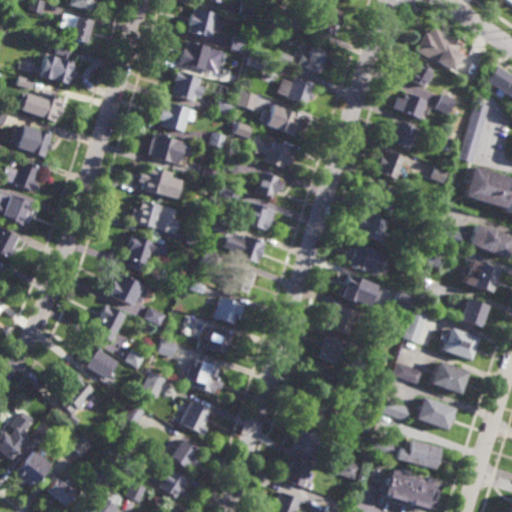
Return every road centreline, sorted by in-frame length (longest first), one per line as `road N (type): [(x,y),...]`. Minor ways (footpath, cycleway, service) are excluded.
road 1 (residential): [(387,0),(227,511)]
road 2 (residential): [(140,0),(59,276),(0,377)]
road 3 (residential): [(511,369),(467,511)]
